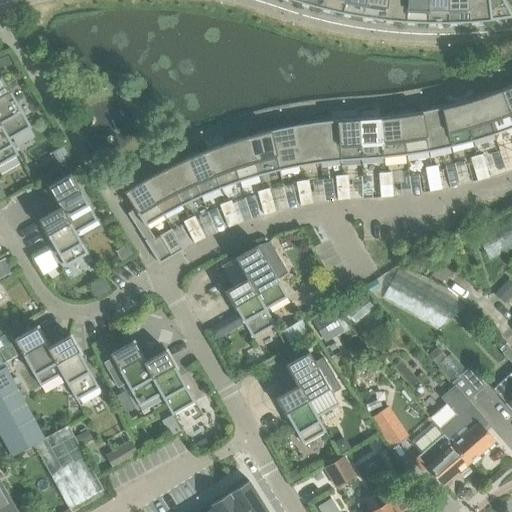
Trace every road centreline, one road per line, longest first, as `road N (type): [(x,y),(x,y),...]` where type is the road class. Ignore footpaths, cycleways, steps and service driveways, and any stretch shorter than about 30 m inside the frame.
road 1 (residential): [(160,276),(233,236),(296,216),(429,202),(511,179)]
road 2 (residential): [(0,226),(43,296),(62,310),(85,313),(160,276)]
road 3 (residential): [(250,434),(160,276)]
road 4 (residential): [(250,434),(118,511)]
